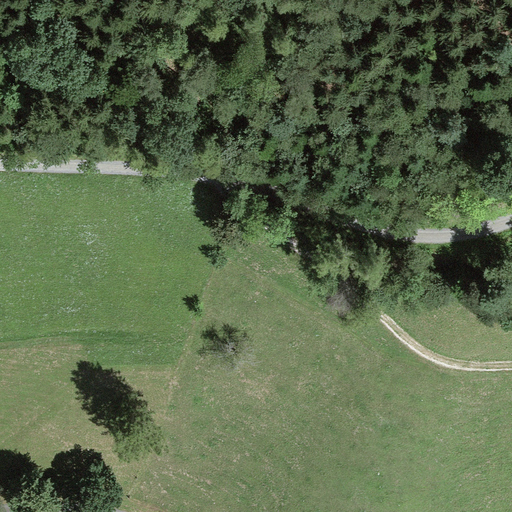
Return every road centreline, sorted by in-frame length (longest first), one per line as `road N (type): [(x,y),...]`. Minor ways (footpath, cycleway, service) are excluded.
road 1 (track): [(511,364),(432,357),(214,172),(0,168)]
road 2 (track): [(214,172),(417,233),(456,235),(511,222)]
